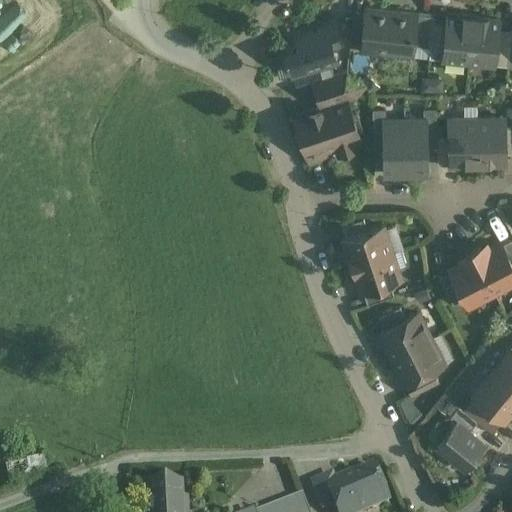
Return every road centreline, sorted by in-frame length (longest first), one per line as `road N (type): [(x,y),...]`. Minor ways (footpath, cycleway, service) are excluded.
road 1 (residential): [(394,442),(110,464)]
road 2 (residential): [(394,442),(337,324),(297,208)]
road 3 (residential): [(297,208),(331,198),(465,201)]
road 4 (residential): [(297,208),(272,129),(234,69)]
road 5 (residential): [(234,69),(156,36),(143,0)]
